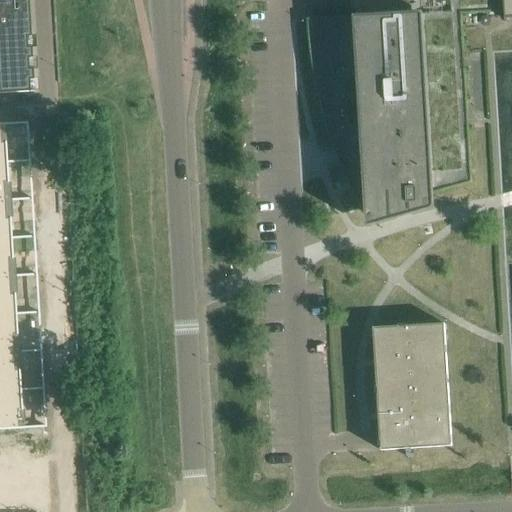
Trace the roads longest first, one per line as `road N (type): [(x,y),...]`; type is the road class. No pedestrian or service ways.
road 1 (unclassified): [(50,114),(68,511)]
road 2 (unclassified): [(322,0),(277,3),(293,263)]
road 3 (unclassified): [(293,263),(307,511)]
road 4 (residential): [(170,72),(185,303)]
road 5 (unclassified): [(293,263),(355,237),(511,198)]
road 6 (residential): [(185,303),(198,511)]
